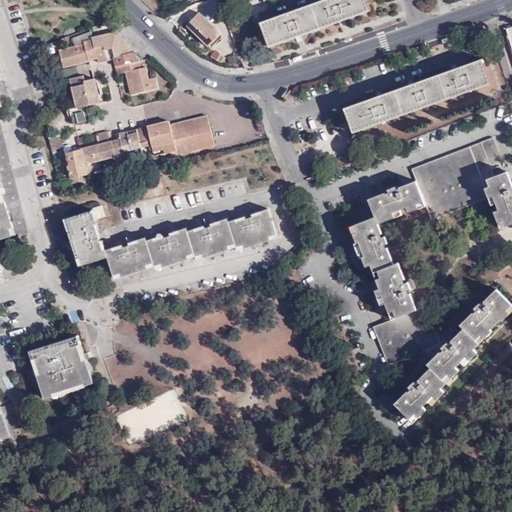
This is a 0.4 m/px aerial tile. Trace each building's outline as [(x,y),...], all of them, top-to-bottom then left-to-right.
[(367,0),(326,0),(313,5),(321,29),(372,11),(367,0)] [(321,29),(313,5),(262,23),(271,47),(321,29)] [(187,26),(207,47),(219,37),(220,36),(199,14),(187,26)] [(115,31),(91,37),(92,40),(96,59),(97,61),(105,59),(105,60),(107,60),(106,56),(113,54),(114,58),(116,65),(137,61),(143,59),(135,51),(129,52),(127,43),(122,44),(122,38),(115,31)] [(219,37),(207,47),(210,50),(221,39),(219,37)] [(96,59),(92,40),(84,42),(84,44),(59,50),(64,68),(89,62),(89,60),(96,59)] [(483,59),(439,75),(448,99),(492,83),(483,59)] [(137,61),(116,65),(117,73),(125,71),(127,79),(132,78),(135,93),(157,88),(155,78),(148,79),(145,67),(139,68),(137,61)] [(81,75),(70,78),(77,108),(69,109),(73,125),(77,124),(90,121),(87,106),(100,103),(94,79),(83,81),(82,75),(81,75)] [(448,99),(439,75),(395,90),(405,115),(448,99)] [(405,115),(395,90),(345,108),(354,133),(405,115)] [(175,151),(169,153),(170,156),(213,146),(206,117),(169,126),(175,151)] [(151,145),(153,156),(169,153),(175,151),(169,126),(160,128),(158,124),(146,127),(135,129),(140,148),(151,145)] [(114,157),(117,170),(126,167),(123,152),(140,148),(135,129),(114,134),(116,142),(110,143),(114,157)] [(308,132),(299,136),(303,144),(312,141),(308,132)] [(412,169),(416,181),(425,201),(426,206),(432,220),(489,198),(486,188),(491,186),(488,179),(495,176),(491,166),(503,161),(493,138),(412,169)] [(110,143),(83,150),(86,164),(89,163),(114,157),(110,143)] [(72,178),(89,174),(87,167),(86,164),(83,150),(67,154),(70,167),(69,167),(72,178)] [(511,182),(507,172),(495,176),(488,179),(491,186),(486,188),(489,198),(494,196),(497,204),(499,211),(494,213),(498,222),(503,220),(506,227),(511,224),(511,182)] [(376,217),(379,224),(395,218),(394,213),(401,211),(408,208),(410,212),(419,209),(417,204),(425,201),(416,181),(401,187),(402,188),(397,190),(396,187),(389,190),(390,193),(387,194),(387,193),(376,197),(370,199),(376,217)] [(0,239),(16,235),(12,223),(8,207),(3,194),(0,195),(0,239)] [(102,208),(93,210),(96,219),(104,217),(102,208)] [(265,242),(278,237),(269,209),(252,214),(253,217),(246,219),(245,216),(229,222),(237,248),(238,251),(250,247),(265,242)] [(93,210),(72,217),(64,219),(80,266),(108,257),(106,250),(104,246),(103,241),(101,241),(99,234),(101,233),(96,219),(93,210)] [(379,271),(394,265),(388,248),(387,248),(386,245),(388,244),(385,236),(383,238),(382,234),(383,233),(379,224),(376,217),(357,225),(359,232),(354,235),(357,244),(360,243),(365,257),(363,258),(366,267),(371,265),(374,272),(379,271)] [(229,222),(227,218),(211,223),(212,226),(206,228),(205,225),(188,231),(196,257),(197,260),(209,256),(225,251),(237,248),(229,222)] [(359,232),(357,225),(351,227),(354,235),(359,232)] [(188,231),(187,227),(170,233),(171,236),(165,238),(164,235),(147,241),(156,266),(157,270),(168,266),(183,261),(196,257),(188,231)] [(106,250),(108,257),(115,279),(128,275),(142,270),(156,266),(147,241),(146,237),(136,240),(129,243),(130,245),(123,247),(123,245),(106,250)] [(360,243),(357,244),(355,245),(360,259),(363,258),(365,257),(360,243)] [(397,318),(417,310),(411,293),(410,294),(408,290),(411,289),(408,282),(406,284),(404,279),(405,279),(399,263),(394,265),(379,271),(382,279),(377,280),(380,289),(376,290),(378,298),(383,296),(386,303),(389,313),(394,311),(397,318)] [(461,325),(464,328),(476,340),(482,335),(485,338),(492,331),(491,329),(501,319),(503,321),(511,313),(507,310),(511,304),(497,289),(484,301),(485,303),(483,305),(480,302),(475,308),(477,311),(475,313),(474,313),(467,320),(461,325)] [(427,306),(417,310),(397,318),(392,320),(374,327),(388,365),(436,346),(440,341),(427,306)] [(465,318),(467,320),(474,313),(472,311),(465,318)] [(428,364),(432,368),(443,379),(447,375),(451,379),(460,371),(456,367),(461,362),(466,357),(470,361),(478,353),(475,349),(480,344),(476,340),(464,328),(452,341),(453,342),(450,344),(448,342),(442,348),(444,350),(442,352),(441,352),(434,359),(428,364)] [(94,384),(87,361),(84,354),(78,335),(30,351),(36,369),(38,376),(45,399),(53,396),(54,398),(86,388),(86,387),(94,384)] [(482,335),(476,340),(480,344),(485,338),(482,335)] [(432,357),(434,359),(441,352),(439,350),(432,357)] [(466,357),(461,362),(465,366),(470,361),(466,357)] [(395,404),(411,418),(416,414),(420,417),(427,410),(423,406),(429,401),(434,396),(437,400),(445,392),(441,389),(447,383),(443,379),(432,368),(419,381),(420,381),(417,384),(415,382),(409,387),(412,389),(409,392),(401,398),(395,404)] [(447,375),(443,379),(447,383),(451,379),(447,375)] [(399,396),(401,398),(409,392),(406,389),(399,396)] [(434,396),(429,401),(432,405),(437,400),(434,396)] [(0,441),(3,441),(2,440),(10,437),(0,404),(0,441)] [(416,414),(411,418),(415,422),(420,417),(416,414)]
